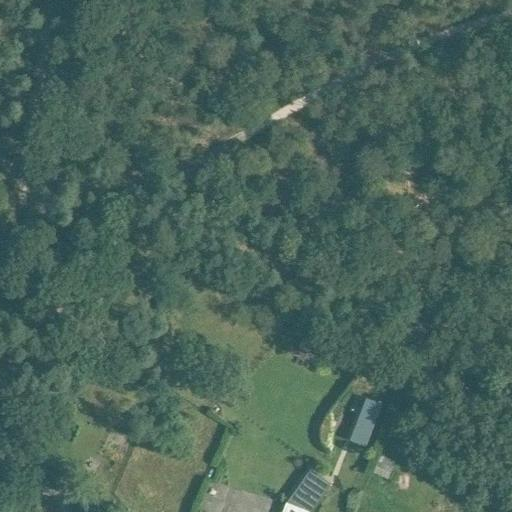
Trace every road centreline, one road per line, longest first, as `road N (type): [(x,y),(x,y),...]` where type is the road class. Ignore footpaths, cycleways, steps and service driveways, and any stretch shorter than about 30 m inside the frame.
road 1 (track): [(511,1),(361,56),(164,180)]
road 2 (track): [(0,288),(26,180),(50,0)]
road 3 (track): [(164,180),(26,180),(0,163)]
